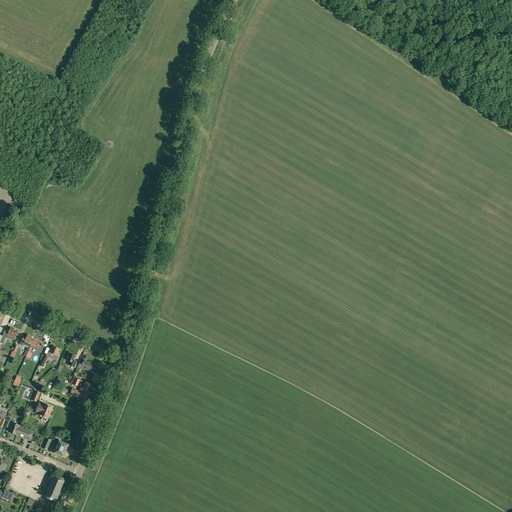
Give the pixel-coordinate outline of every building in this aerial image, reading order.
[(15,338),(14,337),(17,330),(10,327),(9,331),(5,329),(1,339),(0,341),(0,342),(3,343),(5,339),(6,337),(13,340),(15,338)] [(20,342),(20,343),(20,345),(21,346),(23,346),(24,345),(28,346),(26,351),(28,352),(30,347),(31,345),(34,338),(27,335),(26,338),(23,337),(21,342),(20,342)] [(31,345),(38,348),(41,341),(34,338),(31,345)] [(41,361),(40,363),(39,365),(43,367),(44,365),(45,364),(48,357),(57,360),(58,356),(57,356),(59,352),(58,352),(59,349),(53,346),(51,349),(50,349),(47,355),(44,353),(41,361)] [(77,362),(74,361),(76,356),(67,353),(65,356),(67,357),(66,360),(69,362),(68,365),(72,366),(75,368),(77,362)] [(80,362),(77,368),(80,369),(81,367),(88,370),(87,372),(93,374),(95,368),(92,367),(93,364),(89,362),(89,363),(84,360),(83,363),(80,362)] [(17,376),(13,385),(18,387),(22,378),(17,376)] [(74,380),(79,382),(78,385),(83,387),(82,388),(90,391),(92,385),(75,378),(74,380)] [(72,388),(70,394),(87,400),(90,391),(82,388),(83,387),(78,385),(79,382),(74,380),(73,382),(71,382),(70,384),(81,388),(79,391),(72,388)] [(61,387),(54,384),(52,389),(58,392),(61,387)] [(31,400),(37,402),(40,393),(36,391),(35,391),(31,400)] [(37,407),(35,412),(40,414),(39,415),(42,417),(41,420),(46,422),(52,407),(44,404),(44,405),(38,402),(36,406),(37,407)] [(10,418),(7,425),(10,427),(8,432),(16,435),(30,441),(34,433),(33,433),(34,430),(27,427),(26,429),(20,427),(20,426),(14,424),(16,420),(10,418)] [(42,448),(47,450),(51,441),(46,439),(42,448)] [(59,441),(54,453),(63,457),(67,448),(68,445),(59,441)] [(56,499),(63,481),(63,477),(56,474),(54,474),(54,473),(52,472),(51,473),(49,477),(50,478),(49,478),(51,479),(51,478),(52,479),(45,495),(48,496),(48,497),(48,498),(52,500),(53,498),(53,499),(53,498),(56,499)] [(4,490),(1,496),(12,501),(14,494),(4,490)]
